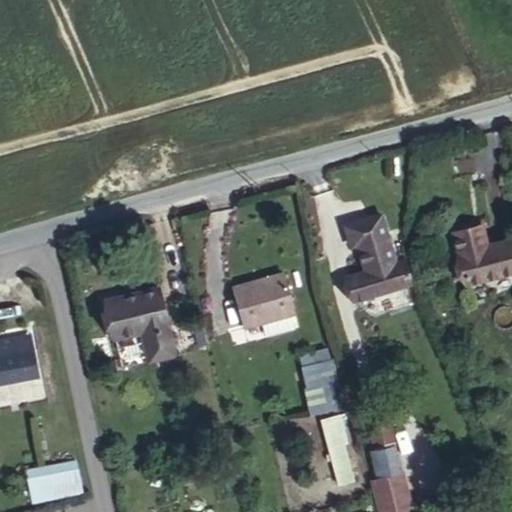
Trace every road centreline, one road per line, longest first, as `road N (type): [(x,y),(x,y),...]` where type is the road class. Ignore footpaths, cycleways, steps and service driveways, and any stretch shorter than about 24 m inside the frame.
road 1 (unclassified): [(41,226),(511,98)]
road 2 (residential): [(41,226),(104,511)]
